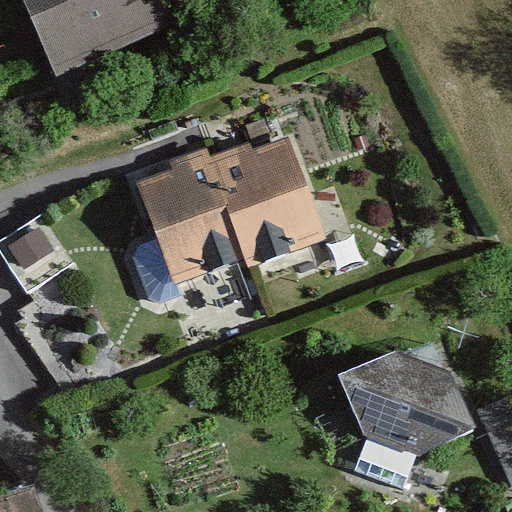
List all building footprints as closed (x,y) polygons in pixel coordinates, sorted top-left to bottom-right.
[(183,0),(37,0),(63,62),(188,10),(183,0)] [(222,158),(252,247),(256,258),(323,235),(292,144),(253,157),(250,149),(222,158)] [(179,272),(252,247),(222,158),(149,183),(179,272)] [(403,354),(347,374),(371,437),(421,456),(481,428),(456,374),(403,354)] [(511,400),(486,411),(511,476),(511,400)] [(0,495),(0,511),(42,511),(37,494),(3,503),(0,495)]
